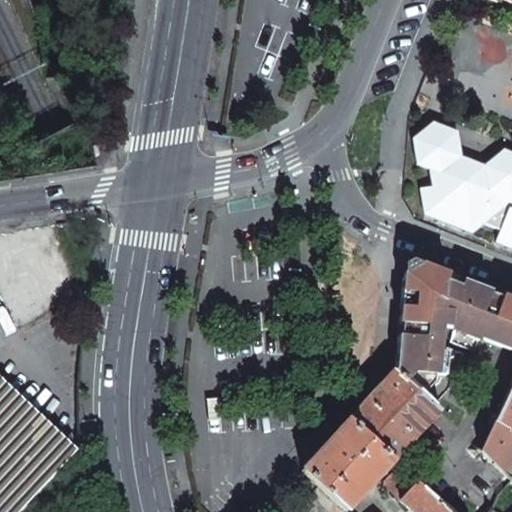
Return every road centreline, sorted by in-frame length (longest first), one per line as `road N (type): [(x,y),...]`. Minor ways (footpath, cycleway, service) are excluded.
road 1 (secondary): [(162,181),(137,333),(134,461)]
road 2 (residential): [(511,280),(359,217),(338,189),(325,133)]
road 3 (secondary): [(162,181),(189,0)]
road 4 (residential): [(162,181),(260,165),(325,133)]
road 5 (tertiary): [(0,208),(162,181)]
road 6 (residential): [(325,133),(383,0)]
